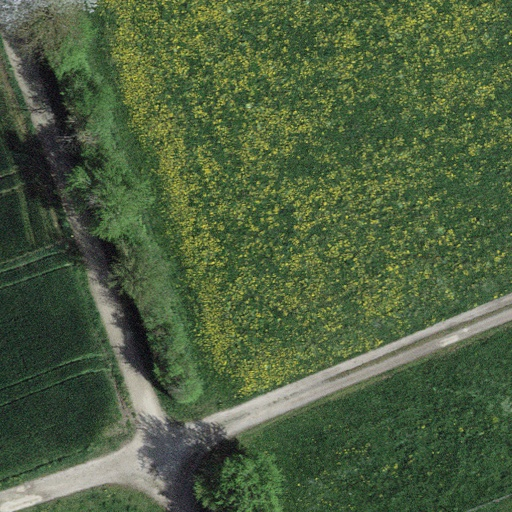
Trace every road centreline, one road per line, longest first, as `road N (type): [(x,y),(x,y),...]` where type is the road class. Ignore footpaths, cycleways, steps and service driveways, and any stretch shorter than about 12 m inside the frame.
road 1 (track): [(0,499),(155,447),(511,305)]
road 2 (track): [(19,0),(181,511)]
